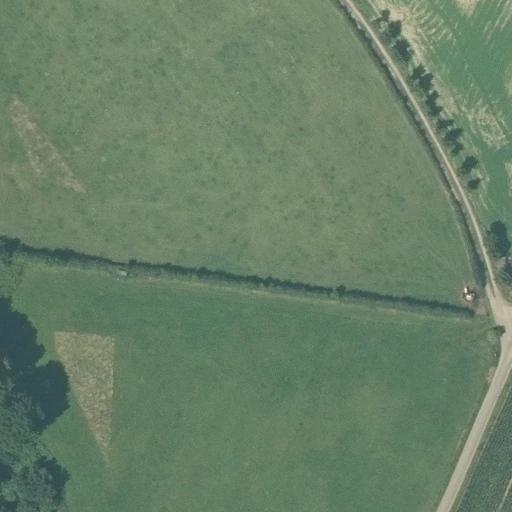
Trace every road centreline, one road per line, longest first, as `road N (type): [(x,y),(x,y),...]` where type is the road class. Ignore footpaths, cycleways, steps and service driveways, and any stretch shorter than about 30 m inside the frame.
road 1 (track): [(341,0),(457,193),(511,350)]
road 2 (unclassified): [(441,511),(511,352)]
